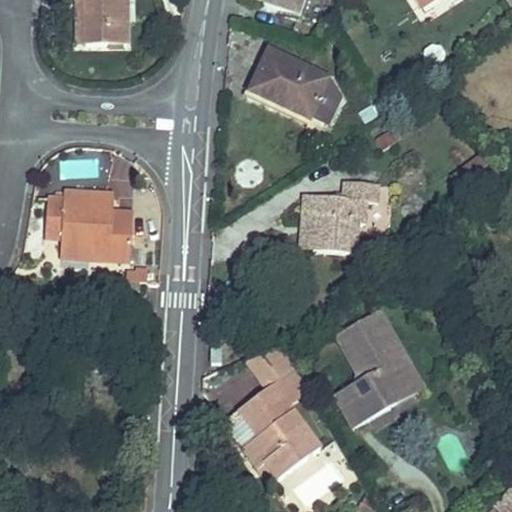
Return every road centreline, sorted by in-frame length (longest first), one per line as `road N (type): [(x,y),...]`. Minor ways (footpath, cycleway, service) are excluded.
road 1 (tertiary): [(168,511),(188,147)]
road 2 (residential): [(11,129),(188,147)]
road 3 (residential): [(191,109),(14,96)]
